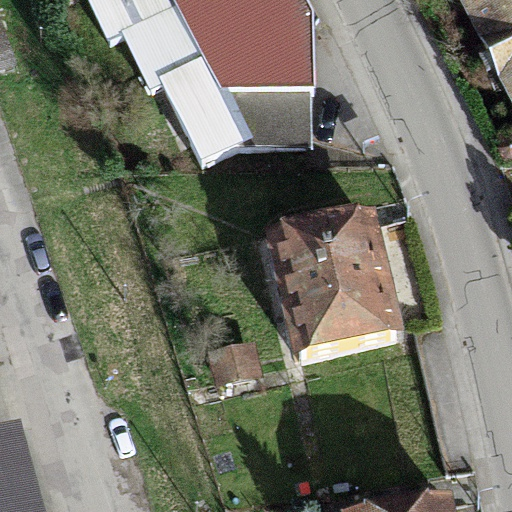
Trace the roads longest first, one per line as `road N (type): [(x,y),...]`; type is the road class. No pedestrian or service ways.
road 1 (primary): [(511,433),(461,228),(361,0)]
road 2 (unclassified): [(0,242),(100,511)]
